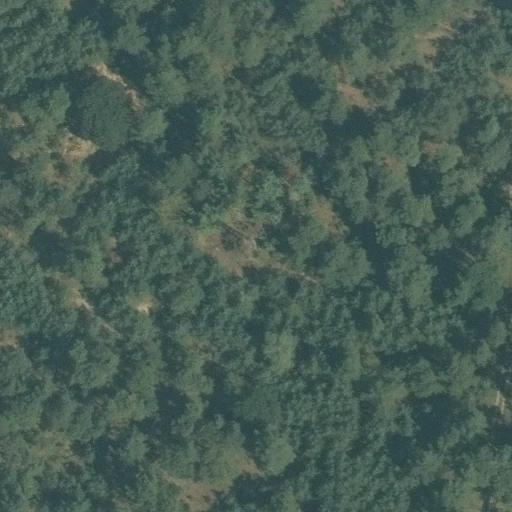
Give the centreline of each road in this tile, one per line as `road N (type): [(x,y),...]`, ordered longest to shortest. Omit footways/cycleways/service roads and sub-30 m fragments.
road 1 (track): [(476,511),(487,396),(511,318)]
road 2 (track): [(511,264),(499,222),(511,132)]
